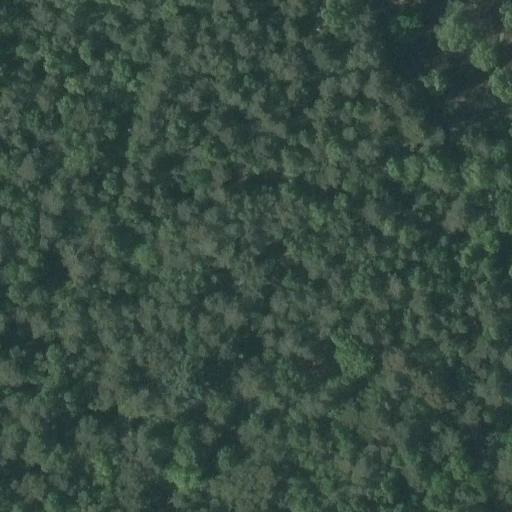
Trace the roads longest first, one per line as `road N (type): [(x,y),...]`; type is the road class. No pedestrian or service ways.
road 1 (track): [(492,511),(467,295),(419,205),(392,192),(289,176),(106,179),(0,130)]
road 2 (track): [(373,0),(432,99),(464,108),(511,98)]
